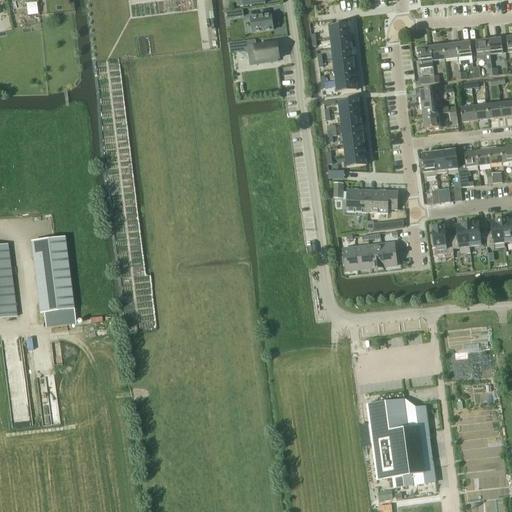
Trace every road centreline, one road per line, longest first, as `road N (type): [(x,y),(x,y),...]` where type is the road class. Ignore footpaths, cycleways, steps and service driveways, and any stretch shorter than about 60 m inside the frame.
road 1 (unclassified): [(431,313),(333,315),(290,0)]
road 2 (unclassified): [(458,511),(431,313)]
road 3 (track): [(0,333),(29,328),(21,231),(9,231)]
road 4 (residential): [(407,144),(397,24)]
